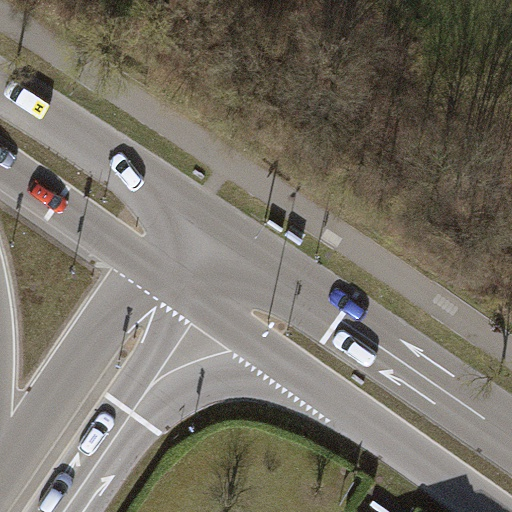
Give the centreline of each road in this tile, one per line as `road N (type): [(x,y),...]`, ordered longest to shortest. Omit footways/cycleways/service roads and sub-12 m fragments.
road 1 (secondary): [(511,437),(219,232)]
road 2 (secondary): [(215,313),(492,511)]
road 3 (secondary): [(219,232),(0,86)]
road 4 (secondary): [(153,271),(0,474)]
road 5 (secondary): [(67,511),(215,313)]
road 6 (secondary): [(0,166),(153,271)]
